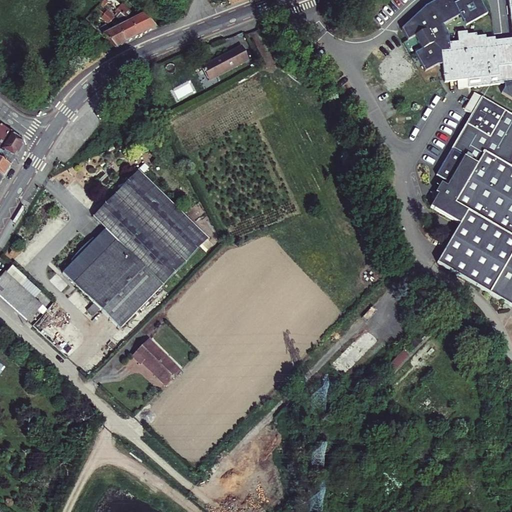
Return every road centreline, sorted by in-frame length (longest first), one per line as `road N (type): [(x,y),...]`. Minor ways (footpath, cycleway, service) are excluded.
road 1 (secondary): [(279,0),(111,70),(81,94),(45,143)]
road 2 (residential): [(0,316),(177,473)]
